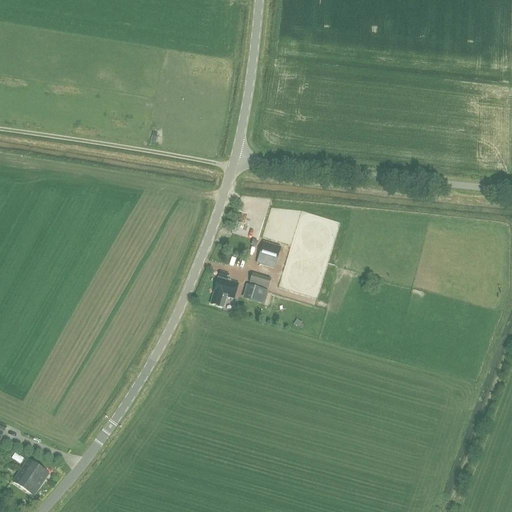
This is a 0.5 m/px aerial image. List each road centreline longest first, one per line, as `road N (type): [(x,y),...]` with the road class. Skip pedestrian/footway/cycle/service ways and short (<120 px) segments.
road 1 (tertiary): [(41,511),(144,375),(235,160)]
road 2 (unclassified): [(235,160),(511,192)]
road 3 (tertiary): [(235,160),(259,0)]
